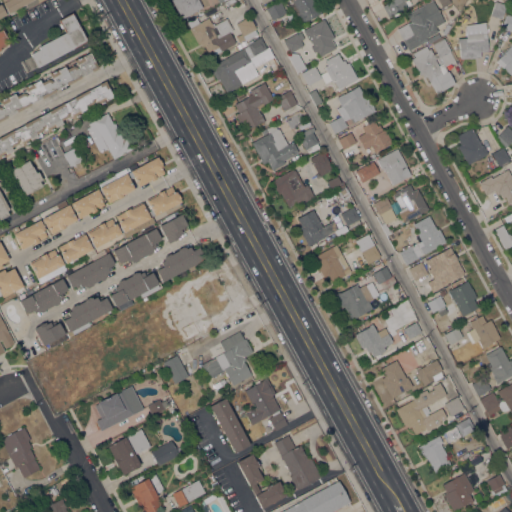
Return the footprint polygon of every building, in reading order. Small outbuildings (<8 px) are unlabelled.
[(42,0),(28,8),(26,4),(7,13),(2,3),(3,2),(2,0),(42,0)] [(171,0),(196,0),(200,8),(181,19),(171,0)] [(302,23),(298,15),(296,17),(289,4),(293,2),(291,0),(313,0),(321,13),(302,23)] [(404,0),(397,4),(400,11),(388,18),(382,6),(392,0),(378,0),(377,1),(376,0),(404,0)] [(432,0),(444,22),(435,27),(437,32),(420,41),(421,43),(408,50),(396,29),(410,22),(406,14),(432,0)] [(278,1),(284,13),(271,20),(265,8),(278,1)] [(505,4),(501,19),(490,15),(495,1),(505,4)] [(30,54),(39,49),(38,47),(64,32),(61,27),(60,28),(58,24),(60,24),(57,20),(71,12),(87,40),(73,48),(72,47),(37,67),(37,66),(30,54)] [(511,15),(511,32),(501,28),(506,14),(511,15)] [(242,36),(244,39),(238,42),(235,37),(241,34),(235,24),(248,16),(255,29),(242,36)] [(232,30),(228,32),(234,43),(210,57),(203,46),(201,47),(199,43),(197,45),(188,28),(207,18),(212,26),(225,18),(232,30)] [(323,19),(333,38),(330,39),(335,48),(319,57),(309,39),(307,40),(302,30),(323,19)] [(292,23),(296,30),(279,40),(272,27),(279,23),(280,26),(285,27),(292,23)] [(0,29),(2,28),(10,42),(0,47),(0,29)] [(440,33),(444,28),(448,30),(444,36),(440,33)] [(297,54),(305,67),(296,72),(286,52),(289,52),(282,40),(296,33),(296,34),(300,32),(303,38),(299,39),(303,45),(290,52),(297,54)] [(486,32),(486,39),(489,39),(490,44),(487,44),(488,51),(479,52),(480,56),(459,58),(458,42),(457,43),(456,38),(466,37),(466,34),(486,32)] [(424,40),(438,33),(440,37),(426,44),(424,40)] [(266,48),(268,47),(273,57),(253,67),(257,75),(241,83),(241,84),(226,93),(218,78),(214,80),(207,67),(248,46),(247,44),(248,44),(247,42),(251,40),(252,41),(260,37),(266,48)] [(431,52),(435,50),(432,44),(443,38),(450,51),(449,51),(454,61),(444,66),(446,71),(447,71),(454,83),(435,94),(425,76),(423,78),(421,74),(419,75),(410,59),(414,57),(412,54),(425,47),(427,49),(429,48),(431,52)] [(511,76),(510,74),(509,75),(505,70),(495,60),(511,43),(511,76)] [(0,120),(0,100),(13,93),(15,96),(22,93),(21,92),(25,90),(24,87),(39,79),(40,83),(46,80),(46,79),(50,76),(49,74),(63,66),(65,69),(72,66),(71,65),(75,63),(74,60),(89,52),(97,68),(0,120)] [(356,79),(337,89),(333,81),(331,82),(330,80),(324,83),(319,74),(325,71),(323,67),(326,65),(324,61),(337,53),(341,61),(343,60),(345,63),(347,62),(356,79)] [(320,78),(307,86),(300,73),(314,66),(320,78)] [(0,135),(104,81),(113,97),(98,105),(96,103),(92,105),(92,104),(85,107),(87,111),(72,118),(71,116),(68,118),(67,117),(66,117),(68,121),(48,132),(46,129),(42,131),(42,130),(35,134),(37,138),(22,145),(21,143),(18,145),(17,144),(10,147),(12,151),(0,157),(0,135)] [(272,99),(261,105),(262,107),(257,110),(263,121),(261,123),(260,122),(245,130),(236,114),(238,112),(233,104),(247,96),(246,96),(250,94),(248,90),(263,82),(272,99)] [(365,99),(367,98),(369,102),(370,101),(373,107),(372,108),(374,111),(370,113),(369,112),(353,121),(350,118),(348,119),(348,118),(343,121),(343,122),(344,122),(346,126),(333,133),(327,123),(340,116),(335,108),(340,106),(335,97),(343,93),(357,85),(365,99)] [(321,102),(314,105),(307,93),(314,89),(321,102)] [(296,103),(283,111),(275,97),(289,90),(296,103)] [(112,124),(114,123),(117,128),(119,127),(131,149),(113,159),(107,148),(100,152),(99,151),(98,151),(86,128),(89,127),(88,124),(92,121),(92,120),(106,113),(112,124)] [(307,119),(311,126),(307,128),(306,126),(299,130),(296,124),(307,119)] [(365,121),(366,123),(373,120),(376,126),(378,125),(381,130),(384,129),(391,143),(377,150),(378,151),(374,153),(370,146),(363,149),(356,136),(364,133),(361,127),(364,125),(362,122),(362,121),(365,119),(365,121)] [(511,144),(509,142),(502,150),(501,147),(502,147),(496,136),(506,125),(511,131),(511,144)] [(313,131),(312,131),(317,143),(316,143),(319,148),(308,154),(305,149),(304,150),(296,134),(309,128),(311,127),(313,131)] [(481,145),(482,144),(487,154),(467,165),(456,146),(459,144),(455,135),(471,127),(481,145)] [(287,144),(292,141),(297,152),(283,160),(284,163),(271,170),(266,162),(262,164),(250,143),(263,136),(260,132),(265,129),(267,133),(276,128),(278,129),(287,144)] [(355,142),(342,149),(337,139),(349,132),(355,142)] [(74,146),(81,160),(70,166),(62,153),(74,146)] [(502,150),(509,162),(500,167),(499,166),(498,166),(491,153),(501,147),(502,150)] [(406,167),(403,169),(407,176),(391,184),(382,167),(380,168),(375,159),(396,148),(406,167)] [(333,167),(331,168),(331,169),(319,176),(316,171),(315,171),(309,158),(322,151),(328,163),(330,162),(333,167)] [(163,173),(138,187),(133,177),(130,179),(127,173),(156,157),(158,160),(159,160),(161,164),(160,164),(162,167),(161,168),(163,173)] [(31,166),(35,173),(37,171),(41,180),(39,182),(41,186),(24,195),(15,178),(13,179),(6,167),(13,163),(14,167),(27,160),(31,166)] [(373,176),(360,183),(354,171),(367,164),(373,176)] [(126,168),(128,172),(125,173),(134,189),(108,203),(105,197),(104,198),(99,187),(98,184),(115,175),(114,174),(126,168)] [(280,193),(277,194),(270,181),(292,169),(292,170),(294,169),(297,175),(303,186),(306,184),(313,196),(302,202),(301,200),(287,207),(280,193)] [(511,201),(507,204),(504,196),(501,198),(499,194),(497,195),(494,190),(484,195),(478,182),(490,176),(491,178),(507,169),(511,178),(511,177),(511,201)] [(339,183),(330,188),(327,182),(335,177),(339,183)] [(343,185),(349,195),(341,200),(338,194),(334,196),(332,191),(331,190),(342,184),(343,185)] [(392,193),(408,184),(412,191),(416,189),(427,209),(402,223),(397,213),(401,211),(392,194),(392,193)] [(28,262),(53,249),(56,255),(57,254),(60,258),(62,257),(59,253),(60,253),(57,247),(83,233),(89,243),(91,242),(85,232),(111,218),(114,224),(115,223),(117,228),(119,226),(117,222),(118,221),(115,216),(124,211),(123,211),(129,208),(130,209),(142,203),(146,212),(150,210),(146,201),(157,195),(156,193),(162,190),(162,191),(171,186),(174,192),(175,191),(176,194),(177,193),(179,198),(180,201),(151,216),(154,222),(124,237),(121,232),(92,247),(95,253),(88,257),(85,253),(82,254),(83,255),(80,257),(79,256),(77,257),(77,258),(73,260),(73,259),(71,260),(72,262),(68,264),(67,262),(65,263),(64,262),(62,264),(65,269),(39,283),(28,262)] [(96,189),(102,199),(101,200),(104,205),(78,219),(70,203),(96,189)] [(0,193),(8,209),(6,211),(8,215),(0,219),(0,193)] [(391,208),(390,209),(395,218),(386,224),(391,233),(386,235),(380,225),(383,223),(379,215),(378,215),(371,203),(385,196),(391,208)] [(66,200),(72,210),(71,210),(76,220),(51,234),(48,228),(46,229),(44,225),(38,215),(66,200)] [(359,218),(346,226),(339,214),(352,206),(359,218)] [(307,246),(297,227),(300,225),(296,218),(312,209),(321,227),(332,220),(337,229),(327,234),(327,235),(307,246)] [(166,221),(164,218),(172,213),(174,217),(180,214),(186,225),(182,227),(184,230),(180,231),(181,233),(177,235),(178,237),(167,243),(158,226),(166,221)] [(412,224),(428,215),(436,230),(438,229),(445,242),(424,254),(423,253),(418,256),(418,257),(405,265),(398,252),(410,245),(410,246),(421,240),(416,232),(412,224)] [(44,230),(43,230),(46,236),(21,249),(10,230),(16,227),(18,230),(39,220),(44,230)] [(511,245),(504,249),(494,229),(502,225),(506,233),(511,236),(511,245)] [(154,228),(160,239),(156,241),(158,244),(154,245),(155,247),(152,249),(153,251),(151,252),(151,253),(147,256),(146,254),(137,259),(138,260),(133,263),(132,262),(131,263),(130,261),(126,263),(125,261),(122,263),(121,260),(118,262),(111,251),(154,228)] [(380,257),(367,264),(354,241),(367,234),(380,257)] [(0,264),(1,267),(0,267),(0,242),(3,247),(2,248),(8,260),(0,264)] [(350,272),(331,282),(327,275),(323,278),(312,257),(335,244),(350,272)] [(155,270),(161,266),(159,262),(163,260),(162,258),(164,257),(163,257),(169,254),(169,255),(177,251),(176,250),(181,247),(182,248),(184,247),(185,248),(189,247),(191,250),(197,247),(204,258),(161,282),(155,270)] [(464,274),(431,292),(426,282),(432,279),(427,270),(429,268),(425,260),(449,247),(452,252),(464,274)] [(107,252),(113,264),(109,266),(111,268),(107,270),(108,272),(105,274),(106,276),(104,277),(105,278),(100,281),(99,280),(91,284),(92,285),(86,288),(86,287),(84,288),(83,286),(80,288),(79,286),(75,288),(74,286),(71,287),(64,276),(107,252)] [(421,261),(427,274),(414,281),(407,269),(421,261)] [(377,284),(372,273),(385,266),(390,276),(377,284)] [(18,280),(20,279),(23,285),(1,297),(0,295),(0,270),(3,269),(4,272),(12,268),(18,280)] [(141,298),(139,293),(129,298),(132,303),(119,310),(116,305),(114,306),(108,295),(115,291),(113,287),(116,285),(116,284),(117,283),(117,282),(122,279),(122,280),(130,275),(130,274),(135,272),(135,273),(137,272),(138,274),(142,272),(145,276),(151,272),(157,283),(159,288),(141,298)] [(60,278),(66,289),(63,291),(65,294),(61,296),(62,297),(58,299),(59,301),(37,313),(36,311),(33,313),(32,311),(29,313),(28,311),(24,313),(18,301),(60,278)] [(475,297),(472,299),(477,307),(461,316),(452,298),(451,299),(446,290),(449,289),(450,289),(466,280),(475,297)] [(350,319),(343,306),(341,307),(339,303),(338,304),(334,295),(339,292),(356,284),(357,288),(364,284),(364,285),(371,281),(378,295),(372,298),(372,300),(365,304),(364,302),(362,303),(366,311),(350,319)] [(208,283),(221,307),(206,315),(205,313),(201,315),(198,311),(197,311),(194,306),(195,305),(189,293),(208,283)] [(431,312),(425,302),(438,295),(444,305),(442,306),(444,309),(441,310),(439,308),(431,312)] [(87,321),(90,326),(68,337),(66,332),(67,331),(61,320),(68,316),(66,312),(70,310),(69,309),(70,308),(70,307),(75,304),(76,305),(84,301),(83,300),(88,297),(89,298),(91,297),(91,299),(95,297),(97,301),(104,297),(110,309),(87,321)] [(411,307),(405,310),(401,303),(407,300),(411,307)] [(484,322),(489,319),(495,330),(494,330),(498,338),(485,345),(485,346),(481,349),(477,340),(473,342),(471,343),(465,333),(467,332),(467,331),(472,329),(468,322),(481,315),(484,322)] [(0,318),(13,343),(4,348),(0,340),(0,344),(4,351),(0,353),(0,318)] [(187,338),(181,328),(192,321),(198,332),(187,338)] [(32,328),(44,322),(45,324),(49,322),(50,324),(53,322),(54,324),(57,323),(65,338),(49,347),(47,343),(42,346),(32,328)] [(408,338),(406,336),(405,337),(402,332),(403,331),(402,329),(415,322),(420,332),(408,338)] [(392,342),(383,347),(384,351),(372,357),(369,351),(367,353),(364,347),(361,348),(361,347),(360,347),(354,337),(355,336),(354,334),(369,326),(369,325),(371,324),(376,332),(384,328),(387,333),(392,342)] [(462,338),(448,345),(443,334),(456,327),(462,338)] [(208,379),(200,364),(224,351),(218,342),(238,331),(243,339),(244,338),(252,352),(243,357),(245,360),(243,361),(250,375),(232,385),(229,381),(228,382),(226,379),(228,378),(226,376),(224,373),(225,372),(223,370),(208,379)] [(507,360),(509,359),(511,364),(511,374),(496,384),(492,377),(493,376),(486,364),(488,363),(484,354),(499,346),(507,360)] [(187,376),(173,384),(162,362),(176,355),(187,376)] [(441,370),(431,376),(432,379),(423,385),(415,371),(435,359),(441,370)] [(405,378),(406,377),(411,387),(391,398),(380,379),(383,377),(378,369),(395,360),(405,378)] [(274,394),(271,395),(278,409),(277,410),(278,412),(279,411),(286,424),(274,431),(267,418),(272,415),(271,413),(250,425),(244,414),(253,409),(243,391),(261,381),(261,380),(266,377),(274,394)] [(470,384),(483,377),(490,389),(476,396),(470,384)] [(511,415),(504,402),(502,403),(495,391),(504,386),(505,387),(511,382),(511,415)] [(425,406),(429,412),(426,413),(427,415),(440,408),(445,418),(438,421),(439,423),(426,431),(425,429),(414,435),(410,427),(407,428),(405,424),(403,425),(394,409),(409,401),(408,400),(418,395),(417,393),(425,389),(427,392),(432,389),(431,387),(438,383),(445,395),(425,406)] [(94,405),(122,390),(134,413),(132,414),(133,416),(126,420),(125,418),(100,430),(95,421),(100,418),(94,405)] [(478,399),(491,392),(498,404),(497,405),(500,409),(485,417),(482,413),(484,410),(478,399)] [(463,409),(449,416),(442,404),(456,396),(463,409)] [(248,445),(233,453),(208,406),(223,398),(248,445)] [(163,409),(151,415),(146,405),(158,399),(163,409)] [(454,425),(467,417),(474,429),(461,436),(454,425)] [(498,433),(509,427),(510,427),(511,429),(511,428),(511,447),(510,448),(509,446),(505,448),(498,436),(499,435),(499,434),(498,433)] [(0,440),(0,438),(20,428),(30,447),(28,448),(34,458),(33,458),(39,469),(22,478),(16,467),(14,468),(0,440)] [(139,429),(148,446),(133,454),(139,465),(122,475),(118,467),(118,468),(113,458),(107,446),(139,429)] [(273,442),(287,435),(294,448),(299,445),(306,457),(309,456),(320,477),(296,489),(289,476),(290,475),(273,442)] [(438,435),(442,442),(439,444),(445,454),(444,455),(449,464),(434,473),(426,458),(423,460),(416,447),(438,435)] [(178,455),(157,466),(149,451),(162,444),(163,447),(172,442),(178,455)] [(261,508),(235,462),(250,453),(255,462),(256,461),(258,466),(255,468),(261,479),(255,483),(260,492),(266,488),(265,486),(269,484),(269,485),(277,481),(285,495),(261,508)] [(472,490),(467,493),(472,501),(468,503),(467,502),(452,511),(443,494),(446,493),(441,484),(463,472),(472,490)] [(141,511),(129,487),(155,474),(163,489),(155,493),(162,507),(152,511),(141,511)] [(485,481),(498,474),(504,484),(500,486),(502,489),(493,493),(492,494),(490,491),(485,481)] [(279,511),(301,500),(300,500),(337,480),(349,502),(331,511),(279,511)] [(192,499),(177,507),(171,493),(186,486),(192,499)] [(50,495),(45,499),(42,494),(47,491),(50,495)] [(222,511),(215,497),(221,494),(229,511),(222,511)] [(66,511),(44,511),(42,508),(61,498),(66,507),(64,508),(66,511)]
